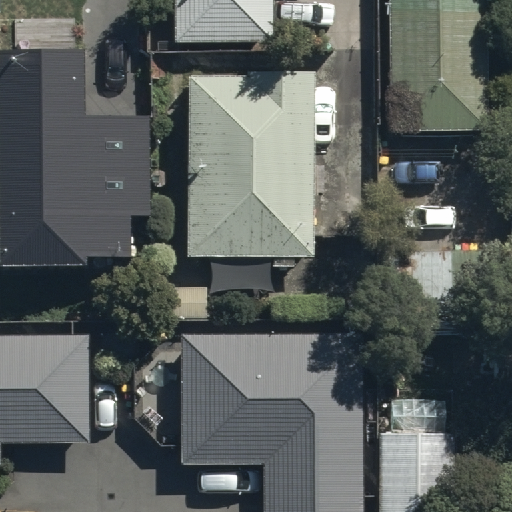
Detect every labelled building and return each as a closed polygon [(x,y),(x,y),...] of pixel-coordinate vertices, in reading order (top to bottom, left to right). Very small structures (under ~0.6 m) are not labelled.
[(0,0),(0,18),(36,18),(36,4),(74,4),(74,22),(128,22),(128,0),(0,0)] [(170,0),(171,42),(273,42),(272,0),(170,0)] [(391,0),(392,122),(487,122),(485,0),(391,0)] [(82,57),(0,57),(0,118),(0,265),(84,266),(84,256),(125,256),(125,212),(147,212),(148,120),(81,120),(82,57)] [(189,254),(316,256),(318,72),(191,71),(189,254)] [(511,260),(378,261),(378,323),(511,323),(511,260)] [(87,333),(0,333),(0,438),(87,438),(87,333)] [(359,511),(359,335),(177,335),(177,461),(260,462),(260,511),(359,511)] [(453,511),(452,439),(391,440),(392,511),(453,511)]
